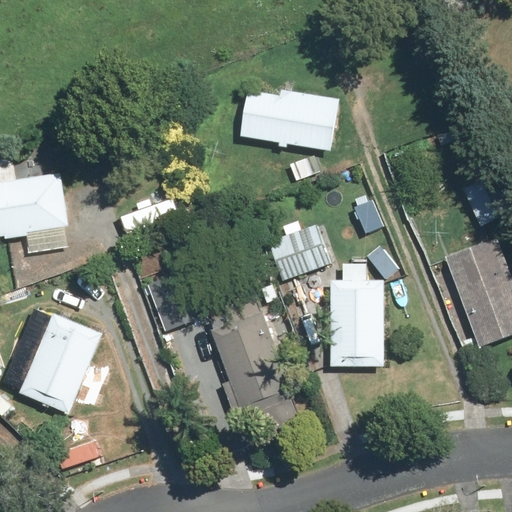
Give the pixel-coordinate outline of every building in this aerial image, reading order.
[(256,92),(248,137),(287,143),(286,148),(295,149),(296,145),(341,152),(350,100),(289,90),(288,97),(256,92)] [(464,129),(443,139),(446,147),(468,136),(464,129)] [(321,156),(296,166),(302,182),(327,172),(321,156)] [(511,182),(506,171),(468,190),(487,228),(511,215),(511,182)] [(0,239),(12,238),(13,240),(36,237),(36,234),(77,227),(69,174),(0,184),(0,239)] [(323,222),(274,241),(291,283),(339,263),(323,222)] [(511,257),(505,240),(454,259),(487,349),(511,340),(511,257)] [(153,287),(171,333),(212,318),(194,271),(153,287)] [(394,281),(337,282),(339,369),(396,368),(394,281)] [(222,331),(219,332),(238,381),(230,385),(243,418),(269,408),(280,435),(310,423),(299,397),(302,395),(270,312),(268,313),(262,296),(230,308),(233,316),(218,321),(222,331)] [(288,312),(275,317),(281,332),(294,327),(288,312)] [(61,314),(27,395),(77,416),(111,335),(61,314)]
